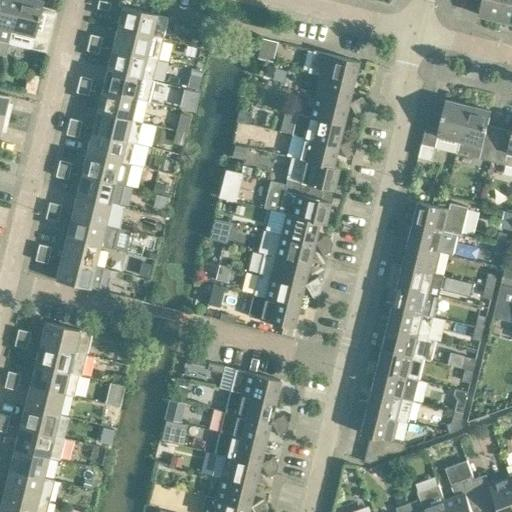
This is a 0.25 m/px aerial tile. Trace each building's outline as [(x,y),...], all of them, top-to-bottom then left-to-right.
[(0,0),(0,40),(8,43),(18,0),(0,0)] [(47,52),(56,16),(44,13),(43,13),(39,12),(42,0),(41,0),(18,0),(8,43),(47,52)] [(98,0),(96,8),(108,11),(110,3),(99,0),(98,0)] [(482,0),(479,14),(501,20),(505,0),(482,0)] [(511,0),(505,0),(501,20),(511,22),(511,0)] [(122,5),(116,27),(162,38),(167,17),(122,5)] [(116,27),(111,48),(157,59),(162,38),(116,27)] [(90,35),(88,42),(100,45),(102,37),(90,35)] [(263,38),(261,45),(275,48),(277,41),(263,38)] [(98,53),(100,45),(88,42),(86,50),(98,53)] [(157,59),(111,48),(106,69),(152,80),(157,59)] [(308,72),(319,75),(352,83),(357,61),(313,50),(308,72)] [(190,67),(188,74),(199,77),(200,70),(190,67)] [(106,69),(101,90),(135,98),(147,101),(152,80),(106,69)] [(308,72),(319,75),(314,96),(347,104),(352,83),(319,75),(308,72)] [(80,76),(78,84),(90,87),(92,79),(80,76)] [(88,95),(90,87),(78,84),(76,92),(88,95)] [(101,90),(96,111),(130,119),(135,98),(101,90)] [(0,115),(8,118),(11,103),(6,102),(7,95),(0,92),(0,115)] [(314,96),(309,117),(342,125),(347,104),(314,96)] [(352,110),(365,102),(361,96),(349,104),(352,110)] [(457,149),(460,140),(468,105),(446,99),(440,120),(428,117),(418,157),(432,160),(435,147),(456,152),(457,149)] [(356,116),(364,112),(366,104),(365,102),(352,110),(356,116)] [(467,155),(479,158),(492,161),(498,135),(486,132),(491,110),(468,105),(460,140),(457,149),(468,152),(467,155)] [(96,111),(91,132),(133,142),(136,143),(140,121),(130,119),(96,111)] [(183,111),(176,142),(186,144),(193,113),(183,111)] [(337,145),(342,125),(309,117),(294,113),(289,134),(304,138),(337,145)] [(236,115),(235,121),(247,124),(249,118),(236,115)] [(70,118),(68,126),(79,129),(81,121),(70,118)] [(78,137),(79,129),(68,126),(66,134),(78,137)] [(492,161),(504,164),(511,165),(511,131),(510,138),(498,135),(492,161)] [(127,163),(133,142),(91,132),(86,153),(127,163)] [(304,138),(299,159),(338,168),(338,167),(332,166),(337,145),(304,138)] [(354,144),(355,146),(351,138),(338,146),(342,152),(354,144)] [(233,144),(231,155),(236,157),(239,145),(233,144)] [(346,158),(353,154),(355,146),(354,144),(342,152),(346,158)] [(86,153),(81,174),(123,184),(129,163),(127,163),(86,153)] [(332,189),(338,168),(299,159),(291,157),(286,178),(285,183),(309,188),(308,192),(321,195),(323,187),(332,189)] [(57,168),(69,171),(71,163),(59,160),(57,168)] [(244,166),(242,173),(250,175),(251,167),(244,166)] [(67,179),(69,171),(57,168),(55,176),(67,179)] [(118,205),(123,184),(81,174),(75,195),(118,205)] [(269,179),(262,208),(269,209),(285,213),(324,223),(329,201),(328,201),(320,199),(321,195),(308,192),(309,188),(285,183),(269,179)] [(154,182),(152,191),(162,194),(164,185),(154,182)] [(219,185),(217,196),(234,201),(237,189),(219,185)] [(75,195),(70,216),(104,224),(118,227),(123,206),(118,205),(75,195)] [(224,198),(221,210),(230,212),(233,201),(224,198)] [(418,201),(413,222),(445,230),(458,233),(462,235),(469,207),(451,202),(449,208),(418,201)] [(47,210),(59,213),(61,205),(49,202),(47,210)] [(57,221),(59,213),(47,210),(45,218),(57,221)] [(285,213),(280,234),(313,242),(318,222),(324,223),(285,213)] [(70,216),(65,237),(99,245),(113,248),(118,227),(104,224),(70,216)] [(215,218),(212,238),(229,240),(232,220),(215,218)] [(458,233),(445,230),(413,222),(408,243),(440,251),(453,255),(458,233)] [(496,243),(504,245),(507,233),(499,231),(496,243)] [(313,242),(280,234),(269,232),(264,253),(308,263),(313,242)] [(318,248),(331,241),(327,235),(315,243),(318,248)] [(65,237),(60,258),(94,266),(99,245),(65,237)] [(322,255),(330,251),(332,242),(331,241),(318,248),(322,255)] [(435,272),(440,251),(408,243),(402,264),(435,272)] [(504,245),(496,243),(493,255),(501,257),(504,245)] [(37,252),(49,255),(50,247),(39,244),(37,252)] [(47,263),(49,255),(37,252),(35,260),(47,263)] [(258,274),(303,284),(308,263),(264,253),(258,274)] [(103,268),(94,266),(60,258),(55,279),(98,290),(103,268)] [(140,261),(136,274),(146,277),(149,263),(140,261)] [(402,264),(397,285),(430,293),(439,296),(444,275),(435,272),(402,264)] [(511,271),(504,270),(501,284),(511,286),(511,271)] [(486,285),(494,287),(497,275),(489,273),(486,285)] [(258,274),(253,294),(298,305),(303,284),(258,274)] [(473,282),(445,275),(442,288),(470,295),(473,282)] [(308,290),(320,283),(317,277),(304,285),(308,290)] [(312,297),(319,293),(321,284),(320,283),(308,290),(312,297)] [(511,286),(501,284),(493,317),(511,322),(511,319),(511,286)] [(430,293),(397,285),(392,306),(434,316),(439,296),(430,293)] [(494,287),(486,285),(483,297),(491,298),(494,287)] [(248,316),(260,319),(293,327),(298,305),(253,294),(248,316)] [(434,316),(392,306),(387,327),(419,335),(429,338),(434,316)] [(219,319),(234,323),(236,317),(220,313),(219,319)] [(476,326),(484,328),(486,317),(479,315),(476,326)] [(79,330),(78,330),(45,321),(39,343),(86,354),(91,333),(87,332),(79,330)] [(484,328),(476,326),(473,338),(481,340),(484,328)] [(429,338),(419,335),(387,327),(382,348),(424,358),(431,360),(436,339),(429,338)] [(16,337),(28,340),(30,332),(18,329),(16,337)] [(26,348),(28,340),(16,337),(14,345),(26,348)] [(120,340),(119,346),(123,353),(129,354),(132,344),(132,343),(124,341),(120,340)] [(39,343),(34,364),(78,375),(81,375),(86,354),(39,343)] [(424,358),(382,348),(377,369),(419,379),(424,358)] [(465,369),(473,371),(476,359),(468,357),(465,369)] [(224,366),(208,362),(206,369),(222,373),(224,366)] [(78,375),(34,364),(29,385),(63,393),(73,396),(78,375)] [(274,401),(280,379),(247,372),(239,370),(235,369),(230,390),(274,401)] [(419,379),(377,369),(372,390),(414,400),(419,379)] [(473,371),(465,369),(462,380),(470,382),(473,371)] [(8,371),(6,379),(17,382),(19,374),(8,371)] [(112,373),(110,381),(122,384),(124,376),(112,373)] [(16,390),(17,382),(6,379),(4,387),(16,390)] [(29,385),(24,406),(58,414),(63,393),(29,385)] [(176,386),(173,397),(184,400),(187,389),(176,386)] [(455,410),(463,412),(468,392),(456,389),(454,394),(458,399),(455,410)] [(269,422),(274,401),(230,390),(224,411),(269,422)] [(372,390),(366,411),(399,419),(408,421),(414,400),(372,390)] [(68,417),(58,414),(24,406),(19,427),(63,438),(68,417)] [(460,424),(463,412),(455,410),(452,422),(446,424),(449,433),(459,429),(460,424)] [(219,432),(231,435),(264,443),(269,422),(224,411),(219,432)] [(370,462),(405,449),(406,443),(393,440),(399,419),(366,411),(361,433),(371,435),(364,460),(363,460),(363,461),(370,462)] [(0,422),(7,424),(9,416),(0,413),(0,422)] [(274,428),(286,420),(283,415),(271,422),(274,428)] [(278,435),(286,430),(287,423),(286,420),(274,428),(278,435)] [(14,448),(47,456),(59,459),(64,438),(63,438),(19,427),(14,448)] [(219,432),(214,453),(216,454),(226,456),(259,464),(264,443),(231,435),(219,432)] [(14,448),(9,469),(42,477),(47,456),(14,448)] [(211,475),(221,477),(254,485),(259,464),(226,456),(216,454),(211,475)] [(264,470),(276,462),(273,457),(261,464),(264,470)] [(474,479),(473,475),(468,461),(446,469),(451,483),(456,496),(445,500),(448,511),(472,511),(471,506),(482,502),(474,479)] [(268,477),(275,472),(277,464),(276,462),(264,470),(268,477)] [(9,469),(3,490),(50,501),(55,480),(42,477),(9,469)] [(474,479),(482,502),(494,498),(499,511),(511,511),(511,480),(510,476),(490,483),(486,474),(474,479)] [(221,477),(215,498),(249,506),(254,485),(221,477)] [(83,480),(81,487),(89,488),(91,481),(83,480)] [(420,498),(408,503),(411,511),(448,511),(445,500),(439,485),(418,492),(420,498)] [(156,488),(152,503),(164,506),(168,491),(156,488)] [(88,489),(85,499),(93,501),(95,491),(88,489)] [(3,490),(0,503),(0,511),(3,511),(47,511),(50,501),(3,490)] [(247,511),(249,506),(215,498),(205,495),(200,511),(247,511)] [(253,511),(266,504),(263,499),(250,507),(253,511)] [(411,511),(408,503),(396,507),(397,511),(411,511)]
